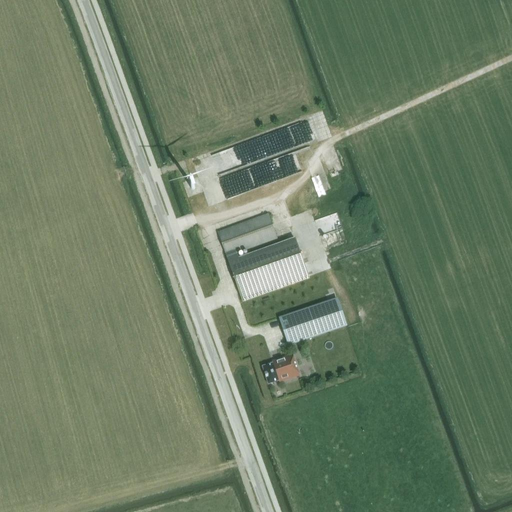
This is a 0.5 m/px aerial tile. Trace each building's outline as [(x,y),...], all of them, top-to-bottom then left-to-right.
[(212,139),(214,148),(235,144),(233,135),(212,139)] [(286,175),(303,169),(297,152),(284,156),(287,165),(283,166),(286,175)] [(270,165),(269,178),(279,178),(279,165),(270,165)] [(183,231),(199,225),(194,213),(178,219),(183,231)] [(277,240),(269,214),(218,232),(243,303),(310,279),(295,238),(239,258),(237,254),(277,240)] [(280,319),(289,346),(346,326),(337,300),(280,319)] [(273,364),(263,367),(268,385),(279,381),(280,383),(300,376),(293,355),(272,362),(273,364)]
